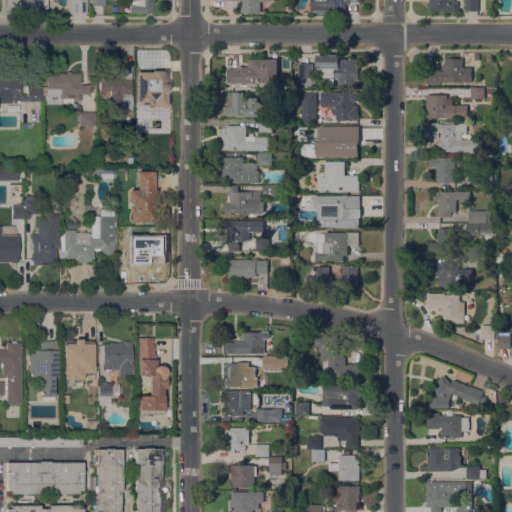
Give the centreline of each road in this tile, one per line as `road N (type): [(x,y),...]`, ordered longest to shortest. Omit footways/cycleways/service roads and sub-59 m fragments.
road 1 (residential): [(511,378),(392,330),(288,308),(0,300)]
road 2 (tertiary): [(188,511),(187,0)]
road 3 (residential): [(393,511),(392,0)]
road 4 (tertiary): [(392,33),(0,32)]
